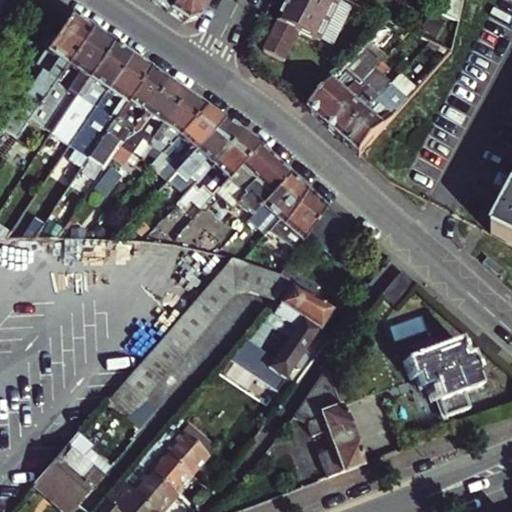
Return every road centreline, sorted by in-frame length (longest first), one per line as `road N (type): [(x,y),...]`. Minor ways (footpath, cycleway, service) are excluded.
road 1 (residential): [(511,332),(290,132),(205,71)]
road 2 (residential): [(384,511),(511,464)]
road 3 (residential): [(205,71),(98,0)]
